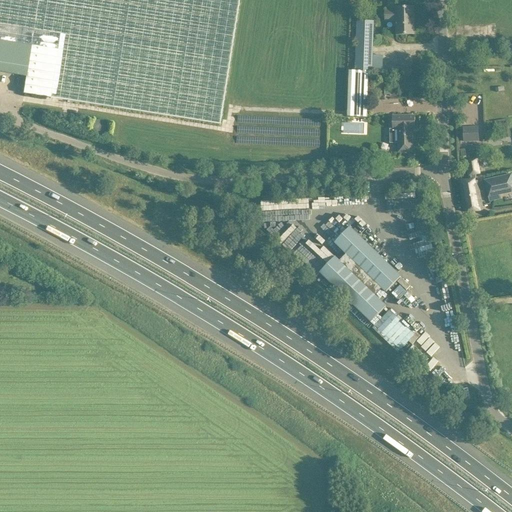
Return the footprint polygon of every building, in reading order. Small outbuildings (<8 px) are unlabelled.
[(0,0),(0,72),(27,76),(24,94),(220,125),(223,104),(224,102),(239,0),(0,0)] [(396,8),(396,11),(384,11),(385,21),(396,20),(397,35),(413,35),(413,7),(396,8)] [(347,117),(367,117),(368,72),(372,72),(374,21),(356,20),(356,22),(352,22),(352,27),(356,27),(355,71),(349,70),(347,117)] [(412,152),(411,129),(415,129),(415,116),(405,116),(392,116),(392,130),(398,130),(398,134),(398,153),(412,152)] [(90,128),(91,130),(91,131),(91,132),(92,133),(93,134),(94,135),(95,135),(95,136),(97,136),(98,137),(100,137),(102,136),(103,136),(104,135),(105,134),(106,134),(107,133),(107,132),(108,131),(108,130),(108,129),(108,128),(108,126),(108,125),(108,124),(107,123),(107,122),(106,121),(105,120),(104,120),(103,119),(102,119),(101,119),(100,119),(99,119),(97,119),(96,119),(95,120),(93,121),(92,122),(92,123),(91,124),(91,125),(90,126),(90,127),(90,128)] [(504,122),(494,123),(496,130),(505,129),(504,122)] [(481,141),(479,128),(465,130),(467,143),(481,141)] [(483,211),(478,181),(476,181),(476,174),(480,174),(477,159),(466,161),(469,176),(471,175),(471,182),(460,182),(465,212),(466,212),(483,211)] [(511,191),(511,181),(510,175),(485,181),(488,197),(511,191)] [(401,222),(405,249),(431,245),(427,219),(401,222)] [(335,257),(320,273),(371,322),(386,307),(374,296),(381,288),(386,292),(401,277),(350,227),(335,243),(347,255),(340,262),(335,257)] [(446,275),(424,282),(426,288),(434,286),(437,297),(451,292),(446,275)] [(446,300),(433,306),(443,329),(456,323),(446,300)] [(375,327),(401,352),(410,341),(418,348),(426,339),(393,307),(375,327)]
